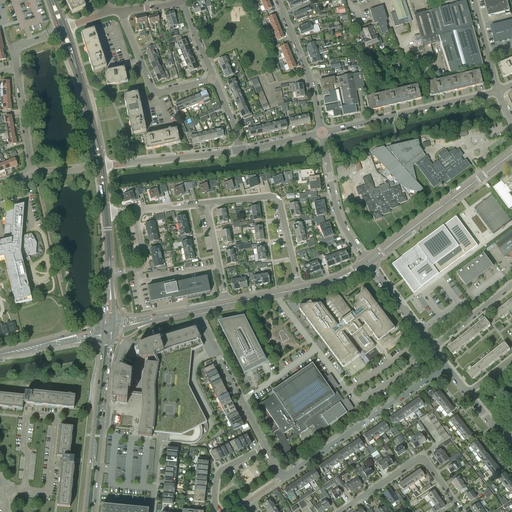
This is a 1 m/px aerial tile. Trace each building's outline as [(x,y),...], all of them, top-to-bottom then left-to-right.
[(85,8),(81,0),(65,0),(72,14),(85,8)] [(203,0),(196,0),(198,5),(201,12),(206,11),(204,7),(202,8),(202,6),(205,5),(203,0)] [(300,0),(289,5),(290,9),(310,1),(309,0),(300,0)] [(409,22),(402,2),(401,0),(391,0),(395,12),(390,14),(395,27),(409,22)] [(414,15),(409,0),(406,0),(405,1),(402,2),(409,22),(415,20),(414,15)] [(506,0),(483,0),(488,17),(510,12),(506,0)] [(483,66),(466,1),(430,11),(439,42),(449,74),(483,66)] [(271,9),(269,3),(263,5),(265,11),(271,9)] [(198,5),(192,7),(195,14),(201,12),(198,5)] [(294,18),(311,11),(316,11),(315,6),(309,7),(292,14),(294,18)] [(382,6),(369,11),(374,25),(378,23),(381,35),(388,33),(386,27),(387,26),(385,21),(387,20),(382,6)] [(311,11),(294,18),(296,22),(308,17),(312,15),(311,11)] [(430,11),(414,15),(415,20),(419,35),(421,41),(423,47),(439,42),(430,11)] [(169,13),(174,29),(176,29),(175,26),(177,25),(173,12),(169,13)] [(174,29),(169,13),(165,15),(169,28),(170,28),(171,33),(175,32),(174,29)] [(146,15),(140,17),(142,24),(144,23),(146,29),(148,29),(146,15)] [(152,16),(155,24),(157,23),(159,29),(161,28),(158,15),(152,16)] [(270,24),(277,21),(274,15),(268,18),(270,24)] [(299,31),(317,25),(317,24),(315,25),(314,22),(318,20),(317,18),(311,20),(312,22),(310,23),(298,27),(299,31)] [(495,43),(511,39),(511,20),(491,26),(495,43)] [(277,21),(270,24),(273,29),(279,27),(277,21)] [(328,27),(328,28),(329,33),(341,30),(340,24),(328,27)] [(317,25),(299,31),(301,35),(313,31),(313,32),(315,32),(315,33),(317,32),(320,31),(317,25)] [(366,28),(372,45),(379,42),(377,36),(376,36),(372,26),(366,28)] [(281,32),(279,27),(273,29),(275,35),(281,32)] [(372,45),(366,28),(360,31),(362,37),(361,37),(363,40),(361,41),(363,44),(364,44),(365,47),(372,45)] [(88,53),(100,49),(94,30),(82,34),(88,53)] [(281,32),(275,35),(277,41),(278,40),(283,38),(284,38),(281,32)] [(177,43),(177,44),(180,49),(188,46),(185,40),(183,41),(177,43)] [(307,51),(317,47),(316,45),(319,44),(318,42),(305,46),(307,51)] [(155,45),(149,48),(146,49),(147,52),(146,52),(148,58),(158,54),(155,45)] [(282,53),(289,50),(287,45),(286,45),(280,47),(282,53)] [(190,52),(188,46),(180,49),(182,55),(190,52)] [(100,49),(88,53),(94,71),(106,67),(100,49)] [(322,50),(321,51),(309,55),(311,60),(320,57),(319,54),(328,51),(327,49),(322,50)] [(289,50),(282,53),(285,59),(291,56),(289,50)] [(192,58),(190,52),(182,55),(184,61),(192,58)] [(158,54),(148,58),(151,64),(158,61),(160,60),(158,54)] [(291,56),(285,59),(287,64),(293,62),(291,56)] [(220,66),(228,63),(226,57),(218,61),(220,66)] [(321,59),(320,57),(311,60),(312,65),(325,60),(324,57),(321,59)] [(192,58),(184,61),(187,67),(195,63),(192,58)] [(330,64),(331,69),(339,67),(338,59),(332,60),(333,64),(330,64)] [(511,73),(511,59),(498,65),(504,77),(511,73)] [(158,61),(151,64),(153,70),(160,67),(158,61)] [(296,67),(293,62),(287,64),(289,70),(290,70),(296,67),(296,68),(296,67)] [(187,67),(184,68),(185,71),(188,69),(191,76),(196,74),(195,70),(197,69),(195,63),(187,67)] [(228,63),(220,66),(223,72),(231,69),(228,63)] [(160,67),(153,70),(156,76),(166,72),(163,66),(160,67)] [(107,85),(117,83),(127,81),(124,69),(105,73),(107,85)] [(231,69),(223,72),(225,78),(233,75),(231,69)] [(482,84),(479,71),(463,75),(466,88),(482,84)] [(168,77),(166,72),(156,76),(158,81),(158,82),(160,81),(161,83),(168,80),(167,79),(168,77)] [(363,83),(362,76),(361,73),(352,74),(355,90),(356,90),(365,89),(363,83)] [(360,112),(356,90),(355,90),(352,74),(334,78),(329,79),(319,81),(320,81),(322,94),(328,93),(329,94),(328,95),(329,97),(329,98),(323,99),(324,105),(326,105),(326,107),(325,107),(326,113),(327,113),(328,118),(333,117),(333,118),(341,117),(340,116),(343,115),(343,116),(357,114),(356,113),(360,112)] [(362,76),(363,83),(367,82),(368,84),(370,83),(369,75),(362,76)] [(463,75),(453,77),(447,79),(450,92),(466,88),(463,75)] [(229,89),(237,85),(235,79),(227,83),(229,89)] [(430,96),(447,92),(450,92),(447,79),(427,83),(430,96)] [(295,92),(303,90),(302,84),(294,86),(295,92)] [(237,85),(229,89),(232,94),(240,91),(237,85)] [(417,86),(401,89),(404,102),(420,99),(417,86)] [(404,102),(401,89),(385,93),(388,106),(404,102)] [(206,92),(199,94),(203,102),(204,104),(210,102),(207,95),(210,94),(209,90),(206,92)] [(240,91),(232,94),(234,100),(242,97),(240,91)] [(129,115),(142,113),(138,93),(125,96),(127,106),(129,115)] [(369,111),(386,107),(388,106),(385,93),(365,98),(369,111)] [(199,94),(193,97),(197,105),(203,102),(199,94)] [(193,97),(187,99),(190,107),(191,110),(198,107),(197,105),(193,97)] [(245,103),(242,97),(234,100),(237,106),(245,103)] [(187,99),(181,102),(184,110),(190,107),(187,99)] [(184,110),(181,102),(175,104),(176,107),(173,108),(176,116),(180,114),(179,112),(184,110)] [(245,103),(237,106),(239,112),(247,108),(245,103)] [(250,114),(247,108),(239,112),(242,118),(250,114)] [(146,132),(142,113),(129,115),(131,125),(133,135),(146,132)] [(296,118),(295,115),(289,116),(291,128),(297,126),(296,118)] [(308,115),(302,116),(304,125),(310,123),(308,115)] [(302,116),(296,118),(297,126),(304,125),(302,116)] [(274,132),(272,123),(272,121),(271,122),(271,120),(266,122),(266,125),(268,133),(274,132)] [(285,120),(279,122),(281,130),(287,129),(285,120)] [(281,130),(279,122),(272,123),(274,132),(281,130)] [(221,129),(215,130),(217,139),(223,137),(226,136),(224,125),(221,126),(221,129)] [(266,125),(260,126),(262,134),(268,133),(266,125)] [(260,126),(254,127),(256,136),(262,134),(260,126)] [(256,136),(254,127),(248,129),(250,137),(256,136)] [(176,129),(160,133),(163,146),(179,142),(176,129)] [(217,139),(215,130),(209,132),(211,140),(217,139)] [(14,131),(7,132),(5,132),(6,140),(8,140),(8,139),(15,138),(14,131)] [(199,143),(197,134),(196,132),(193,133),(194,135),(191,136),(192,140),(190,141),(191,145),(193,144),(199,143)] [(211,140),(209,132),(203,133),(205,141),(211,140)] [(163,146),(160,133),(144,136),(147,149),(163,146)] [(203,133),(197,134),(199,143),(205,141),(203,133)] [(415,164),(426,156),(418,146),(416,147),(414,142),(403,145),(404,146),(401,146),(401,144),(384,148),(383,147),(375,149),(371,152),(374,156),(375,155),(381,164),(382,163),(388,172),(389,171),(396,179),(397,179),(401,184),(401,186),(404,185),(407,189),(408,188),(409,190),(415,191),(417,190),(417,191),(419,190),(421,188),(417,183),(415,177),(413,166),(415,164)] [(427,156),(426,156),(415,164),(433,188),(438,185),(439,184),(440,185),(440,186),(441,187),(442,186),(444,185),(445,183),(450,180),(450,181),(470,166),(466,160),(463,161),(461,157),(463,156),(458,150),(456,151),(454,149),(448,153),(445,150),(439,155),(441,159),(432,165),(428,159),(429,158),(427,156)] [(9,161),(12,167),(12,168),(17,166),(14,159),(9,161)] [(12,167),(9,161),(2,164),(5,170),(12,167)] [(310,198),(317,197),(316,191),(320,191),(319,176),(315,177),(314,175),(313,175),(313,169),(300,171),(301,182),(309,181),(310,191),(305,192),(305,194),(305,199),(310,198)] [(283,185),(288,184),(293,182),(291,172),(284,173),(285,175),(281,176),(273,178),(275,186),(283,184),(283,185)] [(511,173),(510,175),(511,176),(509,177),(508,175),(500,181),(502,182),(494,188),(510,209),(511,207),(511,198),(509,194),(511,193),(511,192),(511,173)] [(267,181),(265,175),(259,175),(260,178),(256,179),(256,178),(248,181),(245,182),(247,186),(249,185),(250,189),(258,186),(259,188),(263,186),(262,182),(267,181)] [(401,186),(401,184),(389,187),(387,183),(386,184),(386,183),(384,184),(378,187),(378,188),(374,190),(369,176),(362,178),(365,185),(356,188),(358,196),(360,195),(364,204),(366,203),(367,206),(369,212),(372,211),(375,220),(382,218),(381,215),(383,214),(383,215),(390,212),(389,210),(389,209),(391,209),(398,207),(397,204),(399,203),(399,204),(407,201),(406,199),(408,198),(406,195),(405,196),(404,194),(401,195),(400,193),(401,193),(399,186),(401,186)] [(242,184),(240,177),(234,178),(235,181),(232,182),(231,181),(223,183),(226,191),(233,189),(234,190),(239,189),(237,185),(242,184)] [(217,184),(216,181),(215,180),(209,181),(210,183),(207,184),(198,186),(201,194),(208,192),(209,193),(214,192),(213,188),(217,186),(217,184)] [(193,189),(191,183),(185,183),(185,186),(182,187),(182,186),(174,189),(176,196),(184,194),(184,196),(189,194),(188,190),(193,189)] [(163,193),(165,192),(168,192),(166,185),(160,186),(160,189),(157,190),(157,189),(149,191),(151,199),(159,197),(159,198),(164,197),(163,193)] [(134,201),(139,200),(138,196),(143,194),(141,188),(135,189),(136,191),(132,192),(124,194),(126,202),(134,200),(134,201)] [(317,197),(310,198),(311,203),(313,203),(315,210),(325,208),(324,201),(319,202),(318,197),(317,197)] [(290,211),(299,209),(297,203),(289,205),(290,211)] [(3,242),(0,242),(0,256),(5,256),(13,292),(12,293),(14,301),(31,297),(29,289),(28,287),(29,286),(28,286),(20,252),(21,252),(24,257),(28,255),(36,253),(37,243),(32,234),(24,236),(24,238),(21,238),(23,208),(24,208),(24,204),(14,207),(14,209),(5,211),(3,242)] [(252,214),(260,213),(259,206),(251,207),(248,207),(249,211),(251,211),(252,214)] [(325,208),(315,210),(316,216),(314,217),(314,218),(310,219),(311,223),(315,222),(322,220),(321,216),(326,215),(325,208)] [(290,211),(291,218),(300,216),(299,209),(290,211)] [(218,218),(226,216),(225,210),(216,211),(218,218)] [(178,224),(187,222),(185,216),(184,216),(183,213),(179,214),(180,217),(176,217),(178,224)] [(250,221),(261,220),(260,213),(252,214),(252,217),(250,217),(250,221)] [(228,222),(226,216),(218,218),(219,224),(228,222)] [(422,287),(478,246),(456,217),(400,258),(422,287)] [(324,224),(322,220),(315,222),(317,227),(319,226),(321,233),(331,229),(329,222),(324,224)] [(147,230),(156,228),(154,222),(145,224),(147,230)] [(303,229),(302,223),(293,225),(295,231),(303,229)] [(255,234),(263,233),(262,226),(254,227),(255,234)] [(157,234),(156,228),(147,230),(148,236),(157,234)] [(188,228),(179,230),(180,236),(178,237),(179,240),(186,238),(186,235),(189,234),(188,228)] [(303,229),(295,231),(296,237),(305,235),(303,229)] [(331,229),(321,233),(323,236),(320,237),(321,240),(319,241),(321,244),(330,241),(329,237),(334,236),(331,229)] [(222,238),(231,236),(229,230),(220,232),(222,238)] [(511,231),(506,236),(495,244),(505,257),(506,256),(507,257),(510,258),(511,257),(511,258),(511,231)] [(263,233),(255,234),(256,241),(264,240),(263,233)] [(158,241),(157,234),(148,236),(149,243),(153,242),(153,245),(161,243),(160,240),(158,241)] [(305,235),(296,237),(297,243),(306,241),(305,235)] [(232,244),(231,236),(222,238),(223,245),(228,244),(228,245),(232,244)] [(187,241),(186,238),(179,240),(180,245),(182,245),(183,249),(192,247),(191,240),(187,241)] [(161,243),(153,245),(154,248),(150,249),(152,255),(161,253),(159,247),(162,247),(161,243)] [(192,247),(183,249),(184,255),(193,253),(192,247)] [(226,259),(235,257),(234,253),(237,253),(236,250),(225,252),(226,259)] [(345,250),(338,253),(342,262),(349,260),(345,250)] [(162,260),(161,253),(152,255),(153,261),(162,260)] [(193,253),(184,255),(185,261),(183,261),(184,265),(191,263),(191,260),(194,259),(193,253)] [(342,262),(338,253),(335,254),(332,254),(333,255),(331,256),(335,265),(342,262)] [(457,273),(466,286),(493,266),(484,253),(457,273)] [(335,265),(331,256),(330,256),(330,255),(327,256),(324,257),(323,255),(319,256),(322,263),(325,262),(328,268),(335,265)] [(311,263),(310,264),(313,273),(321,270),(318,264),(322,263),(319,256),(315,258),(317,261),(314,262),(314,261),(311,262),(311,263)] [(235,257),(226,259),(227,265),(236,263),(235,257)] [(162,260),(153,261),(154,268),(158,267),(159,270),(166,268),(165,265),(163,266),(162,260)] [(313,273),(310,264),(306,265),(305,263),(302,264),(306,276),(313,273)] [(262,284),(260,275),(259,275),(259,274),(256,275),(256,276),(253,276),(252,272),(248,273),(250,281),(253,280),(255,286),(262,284)] [(239,279),(238,279),(240,289),(247,288),(246,281),(250,281),(248,273),(244,274),(245,278),(242,278),(239,278),(239,279)] [(261,274),(260,275),(262,284),(270,283),(268,273),(264,274),(264,273),(261,274)] [(151,303),(171,299),(171,298),(174,297),(175,300),(210,292),(206,277),(175,284),(174,284),(174,282),(147,287),(151,303)] [(240,289),(238,279),(230,281),(232,291),(240,289)] [(394,329),(377,307),(365,290),(362,289),(353,309),(355,311),(352,313),(341,298),(340,297),(339,296),(338,296),(338,295),(337,295),(336,295),(335,295),(334,294),(333,295),(332,295),(331,295),(330,295),(330,296),(329,296),(328,297),(327,298),(326,299),(326,300),(326,301),(326,302),(326,303),(326,304),(326,305),(326,306),(327,307),(324,309),(320,304),(299,306),(299,310),(328,348),(327,348),(327,349),(334,358),(335,359),(335,358),(343,368),(359,355),(354,349),(358,346),(364,354),(375,346),(369,338),(373,335),(378,341),(388,333),(390,336),(398,331),(396,327),(394,329)] [(511,310),(511,299),(496,312),(497,314),(492,318),(495,322),(500,318),(501,319),(511,310)] [(262,356),(258,348),(243,318),(233,320),(232,318),(228,320),(229,321),(219,323),(222,328),(221,328),(225,337),(226,336),(232,348),(231,349),(235,357),(236,356),(244,373),(265,362),(262,356)] [(485,318),(466,333),(472,340),(490,325),(485,318)] [(9,320),(12,332),(15,331),(20,329),(20,330),(21,330),(20,327),(18,327),(17,320),(11,322),(11,319),(9,320)] [(12,332),(9,320),(7,320),(8,322),(2,324),(5,334),(5,333),(8,332),(8,333),(11,332),(12,332)] [(203,346),(200,340),(195,329),(148,342),(136,347),(139,360),(144,360),(147,359),(147,364),(145,363),(141,386),(142,409),(138,436),(143,437),(151,438),(152,433),(181,435),(194,429),(200,426),(207,423),(188,386),(191,352),(203,346)] [(283,342),(289,338),(283,329),(277,333),(283,342)] [(472,340),(466,333),(448,348),(453,355),(472,340)] [(504,343),(486,358),(491,365),(510,350),(504,343)] [(491,365),(486,358),(467,373),(473,380),(491,365)] [(292,451),(283,434),(292,428),(297,436),(313,425),(318,433),(354,409),(346,398),(343,401),(339,395),(335,389),(338,386),(330,374),(327,377),(324,373),(321,376),(312,364),(271,391),(274,395),(261,404),(262,406),(259,408),(272,434),(274,432),(285,454),(292,451)] [(213,365),(205,369),(203,370),(205,375),(215,370),(213,365)] [(111,401),(126,404),(127,392),(129,392),(129,393),(130,386),(131,374),(118,369),(113,380),(111,401)] [(215,370),(205,375),(204,375),(207,380),(208,380),(217,375),(215,370)] [(217,375),(208,380),(210,384),(220,379),(217,375)] [(220,379),(210,384),(212,389),(222,384),(220,379)] [(222,384),(212,389),(215,394),(224,389),(222,384)] [(224,389),(215,394),(217,398),(227,393),(224,389)] [(436,401),(443,396),(439,391),(436,393),(433,389),(429,392),(430,394),(431,394),(433,396),(432,396),(436,401)] [(24,398),(2,396),(0,395),(0,406),(22,409),(23,403),(24,403),(74,409),(75,398),(25,393),(24,398)] [(229,398),(227,393),(217,398),(219,403),(229,398)] [(443,396),(436,401),(440,406),(446,400),(443,396)] [(231,403),(229,398),(219,403),(222,408),(231,403)] [(418,398),(413,402),(418,409),(423,405),(424,407),(427,405),(426,403),(423,400),(421,402),(418,398)] [(446,400),(440,406),(443,411),(450,405),(446,400)] [(413,402),(408,405),(413,412),(418,409),(413,402)] [(231,403),(222,408),(224,412),(234,407),(231,403)] [(408,405),(403,408),(408,416),(413,412),(408,405)] [(454,410),(450,405),(443,411),(447,415),(454,410)] [(236,412),(234,407),(224,412),(226,417),(236,412)] [(403,408),(398,412),(403,419),(408,416),(403,408)] [(236,412),(226,417),(229,422),(238,417),(236,412)] [(398,412),(394,415),(398,422),(403,419),(398,412)] [(398,422),(394,415),(388,419),(393,426),(398,422)] [(453,426),(460,420),(456,416),(449,421),(453,426)] [(241,421),(238,417),(229,422),(231,426),(241,421)] [(464,425),(460,420),(453,426),(457,431),(464,425)] [(243,426),(241,421),(231,426),(233,431),(239,428),(242,427),(243,426)] [(383,422),(378,426),(384,434),(389,430),(383,422)] [(467,430),(464,425),(457,431),(461,435),(467,430)] [(62,456),(61,465),(57,507),(69,508),(74,458),(69,457),(72,427),(61,426),(58,456),(62,456)] [(378,426),(374,429),(378,436),(383,433),(384,434),(378,426)] [(374,429),(369,432),(373,439),(378,436),(374,429)] [(471,435),(467,430),(461,435),(464,440),(471,435)] [(373,439),(369,432),(364,436),(368,443),(373,439)] [(423,433),(415,438),(420,445),(425,442),(424,439),(427,437),(424,433),(423,433)] [(242,436),(247,446),(252,444),(247,434),(242,436)] [(242,436),(238,439),(243,449),(247,446),(242,436)] [(420,445),(415,438),(408,443),(410,447),(412,445),(415,449),(420,445)] [(238,439),(233,441),(238,451),(243,449),(238,439)] [(353,443),(358,450),(363,446),(358,439),(353,443)] [(233,441),(228,443),(233,453),(238,451),(233,441)] [(473,451),(480,446),(476,441),(469,446),(473,451)] [(233,453),(228,443),(224,446),(229,456),(233,453)] [(358,450),(353,443),(348,446),(353,453),(358,450)] [(229,456),(224,446),(219,448),(224,458),(229,456)] [(348,446),(343,449),(348,457),(353,453),(348,446)] [(398,457),(406,452),(401,446),(394,451),(398,457)] [(480,446),(473,451),(477,456),(484,450),(480,446)] [(224,458),(219,448),(214,450),(220,460),(224,458)] [(348,457),(343,449),(339,453),(343,460),(348,457)] [(436,460),(445,454),(441,449),(433,455),(436,460)] [(220,460),(214,450),(210,453),(215,463),(220,460)] [(484,450),(477,456),(481,461),(488,455),(484,450)] [(339,453),(334,456),(338,463),(343,460),(339,453)] [(386,458),(383,460),(388,468),(393,464),(389,458),(390,458),(387,454),(384,456),(386,458)] [(445,454),(436,460),(440,465),(448,460),(445,454)] [(460,455),(454,459),(452,461),(454,464),(447,468),(451,474),(460,467),(457,462),(458,462),(463,458),(460,455)] [(491,460),(488,455),(481,461),(484,465),(491,460)] [(334,456),(329,460),(334,467),(338,463),(334,456)] [(334,467),(329,460),(324,463),(329,470),(334,467)] [(388,468),(383,460),(380,462),(378,460),(375,462),(378,466),(379,465),(383,471),(388,468)] [(495,464),(491,460),(484,465),(488,470),(495,464)] [(329,470),(324,463),(319,466),(324,473),(325,476),(330,472),(328,470),(329,470)] [(367,478),(373,473),(369,467),(365,469),(363,466),(361,468),(358,464),(355,466),(363,478),(365,476),(367,478)] [(499,469),(495,464),(488,470),(492,475),(499,469)] [(362,481),(360,479),(363,478),(355,466),(352,468),(359,477),(351,482),(356,489),(362,485),(360,483),(362,481)] [(309,473),(313,480),(318,477),(314,470),(309,473)] [(414,473),(419,480),(424,477),(419,470),(414,473)] [(313,480),(309,473),(304,477),(308,484),(313,480)] [(419,480),(414,473),(409,477),(414,484),(419,480)] [(501,483),(508,477),(504,473),(497,478),(501,483)] [(304,477),(299,480),(304,487),(308,484),(304,477)] [(351,482),(348,485),(347,483),(344,485),(339,477),(335,479),(339,485),(341,488),(343,486),(344,487),(347,492),(349,490),(351,493),(352,492),(353,493),(356,491),(355,490),(356,489),(351,482)] [(414,484),(409,477),(403,481),(408,488),(414,484)] [(455,487),(465,480),(463,478),(461,480),(459,477),(451,482),(455,487)] [(511,482),(508,477),(501,483),(505,488),(511,482)] [(335,479),(322,488),(324,490),(334,484),(337,487),(339,485),(335,479)] [(299,480),(294,483),(299,491),(304,487),(299,480)] [(467,483),(465,480),(455,487),(459,493),(466,488),(464,485),(467,483)] [(408,488),(403,481),(398,484),(403,491),(408,488)] [(294,483),(289,487),(294,494),(299,491),(294,483)] [(484,496),(490,492),(486,486),(480,491),(482,493),(484,496)] [(294,494),(289,487),(284,490),(286,494),(284,496),(286,499),(294,494)] [(324,490),(322,488),(319,490),(323,496),(321,497),(322,500),(324,498),(326,500),(320,504),(324,511),(330,507),(331,506),(327,500),(330,498),(324,490)] [(335,499),(342,495),(338,489),(331,493),(335,499)] [(465,495),(470,502),(476,498),(474,494),(477,492),(475,489),(471,491),(465,495)] [(391,505),(397,501),(398,503),(402,500),(398,493),(395,496),(390,490),(384,494),(391,505)] [(430,501),(437,496),(434,491),(427,496),(430,501)] [(310,496),(303,501),(307,506),(309,509),(313,506),(309,501),(312,499),(310,496)] [(437,496),(430,501),(434,506),(441,501),(437,496)] [(265,501),(266,502),(263,504),(267,510),(274,505),(270,500),(269,499),(265,501)] [(445,507),(441,501),(434,506),(438,511),(445,507)] [(480,504),(479,505),(478,503),(470,509),(471,511),(476,511),(483,508),(480,504)]
